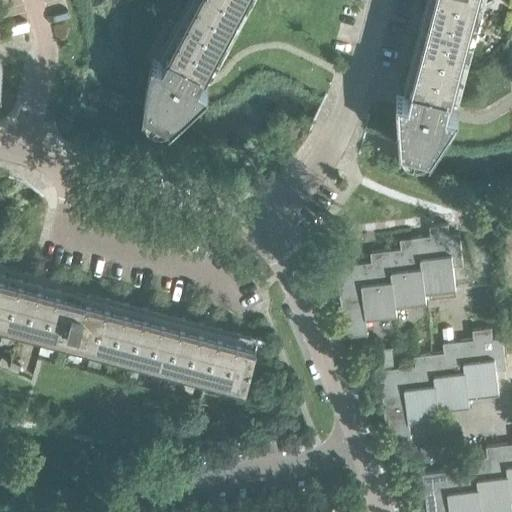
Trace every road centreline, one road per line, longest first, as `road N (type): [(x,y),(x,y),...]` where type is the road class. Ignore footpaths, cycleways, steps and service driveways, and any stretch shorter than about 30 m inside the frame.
road 1 (residential): [(73,173),(59,232),(246,281),(264,307)]
road 2 (residential): [(262,216),(305,180),(349,109),(385,0)]
road 3 (residential): [(356,440),(284,250),(262,216)]
road 4 (residential): [(149,480),(316,458),(356,440)]
road 5 (residential): [(262,216),(73,173)]
road 6 (residential): [(33,147),(47,27),(38,0)]
